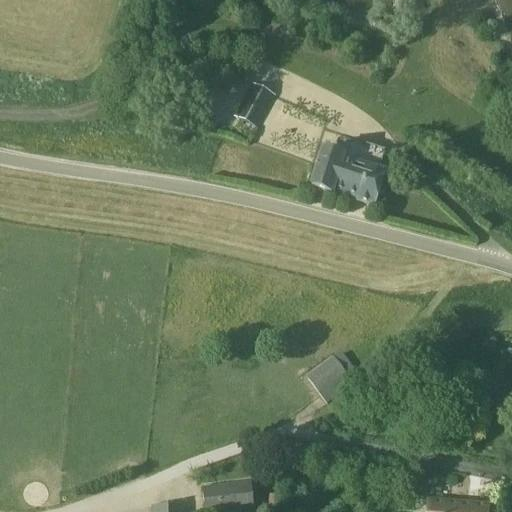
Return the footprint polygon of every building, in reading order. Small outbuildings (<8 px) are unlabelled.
[(236,117),(256,128),(273,96),(253,85),(236,117)] [(332,195),(375,209),(386,175),(343,162),(343,160),(323,154),(311,191),(332,197),(332,195)] [(328,406),(354,386),(337,363),(310,383),(328,406)] [(253,511),(250,485),(202,490),(204,511),(253,511)] [(428,511),(487,511),(487,508),(429,503),(428,511)]
